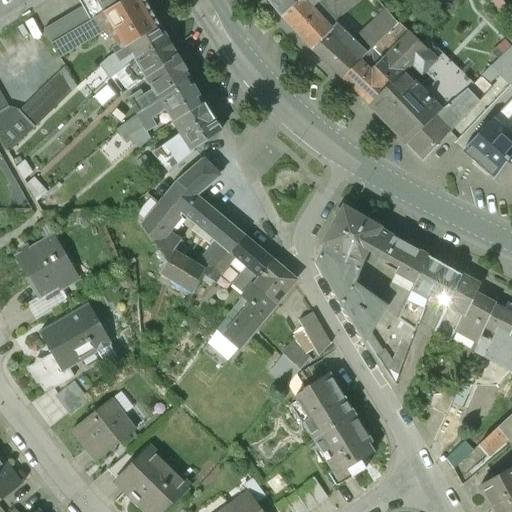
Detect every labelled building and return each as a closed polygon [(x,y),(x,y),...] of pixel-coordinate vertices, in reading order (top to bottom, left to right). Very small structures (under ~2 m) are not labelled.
[(78,0),(83,8),(44,31),(52,44),(100,16),(127,0),(78,0)] [(144,0),(127,0),(100,16),(109,30),(117,45),(112,48),(115,54),(128,46),(128,45),(159,26),(144,0)] [(270,0),(268,2),(281,16),(298,0),(331,0),(333,1),(334,0),(270,0)] [(332,28),(308,4),(312,0),(298,0),(281,16),(313,51),(332,28)] [(100,16),(52,44),(60,58),(109,30),(100,16)] [(159,26),(128,45),(128,46),(135,59),(136,58),(167,39),(159,26)] [(366,55),(335,26),(332,28),(313,51),(342,79),(366,55)] [(377,64),(374,67),(390,84),(401,72),(416,56),(429,69),(444,60),(425,42),(421,46),(409,33),(377,64)] [(167,39),(136,58),(135,59),(125,66),(124,66),(137,83),(145,77),(178,58),(167,39)] [(511,47),(491,67),(471,87),(469,89),(474,97),(498,73),(509,86),(511,82),(511,47)] [(342,79),(369,106),(390,84),(374,67),(377,64),(367,54),(366,55),(342,79)] [(120,56),(110,62),(116,72),(124,66),(125,66),(120,56)] [(178,58),(145,77),(153,90),(141,99),(146,109),(192,80),(178,58)] [(429,69),(426,70),(436,80),(443,86),(458,75),(444,60),(429,69)] [(77,87),(66,67),(20,112),(9,109),(0,92),(0,134),(10,153),(77,87)] [(390,84),(369,106),(406,144),(434,118),(469,89),(471,87),(458,75),(443,86),(436,80),(429,87),(423,82),(418,86),(413,81),(411,82),(401,72),(390,84)] [(192,80),(146,109),(153,121),(166,111),(173,123),(205,104),(192,80)] [(434,118),(406,144),(422,160),(448,133),(477,101),(474,97),(469,89),(434,118)] [(140,100),(135,91),(129,95),(138,114),(146,109),(141,99),(140,100)] [(511,100),(462,151),(494,178),(511,156),(511,155),(511,154),(511,144),(501,136),(508,127),(511,130),(511,100)] [(205,104),(173,123),(186,143),(191,150),(221,130),(205,104)] [(146,109),(138,114),(146,131),(157,129),(153,121),(146,109)] [(186,143),(157,165),(159,170),(164,166),(169,172),(193,153),(191,150),(186,143)] [(511,154),(511,155),(511,156),(494,178),(511,186),(511,154)] [(145,223),(141,228),(156,248),(168,233),(183,214),(196,197),(218,176),(204,161),(180,183),(145,223)] [(244,237),(196,197),(183,214),(216,241),(222,246),(230,253),(230,252),(244,237)] [(380,228),(343,207),(322,244),(325,245),(362,260),(368,248),(398,266),(396,271),(414,283),(427,256),(379,229),(380,228)] [(145,223),(140,220),(137,224),(141,228),(145,223)] [(199,268),(173,252),(180,240),(168,233),(156,248),(167,263),(162,274),(193,293),(202,276),(205,271),(208,266),(203,262),(199,268)] [(55,236),(16,258),(38,298),(77,276),(55,236)] [(273,262),(244,237),(230,252),(230,253),(222,246),(209,263),(208,265),(209,265),(220,275),(235,257),(247,267),(233,284),(245,294),(253,285),(273,262)] [(216,241),(202,258),(209,263),(222,246),(216,241)] [(362,260),(325,245),(320,257),(315,258),(339,299),(355,284),(352,283),(362,260)] [(273,262),(253,285),(275,304),(295,280),(273,262)] [(460,275),(439,263),(429,292),(448,301),(460,275)] [(220,275),(209,265),(208,266),(205,271),(202,276),(215,283),(220,275)] [(479,285),(460,275),(448,301),(434,330),(450,339),(455,329),(478,341),(485,326),(494,305),(474,294),(479,285)] [(369,294),(355,284),(339,299),(347,313),(352,319),(364,339),(369,331),(376,321),(384,309),(386,305),(384,303),(383,304),(368,294),(369,294)] [(275,304),(253,285),(226,318),(233,325),(223,337),(237,349),(275,304)] [(429,292),(417,322),(434,330),(448,301),(429,292)] [(88,304),(39,332),(52,354),(42,360),(42,359),(36,358),(34,363),(35,364),(28,368),(37,384),(40,383),(45,391),(53,387),(54,389),(75,377),(69,368),(111,344),(88,304)] [(511,313),(494,305),(485,326),(509,338),(511,331),(511,313)] [(414,329),(384,309),(376,321),(409,342),(414,329)] [(330,344),(311,313),(297,321),(318,357),(330,344)] [(380,348),(369,331),(364,339),(374,355),(380,348)] [(400,366),(384,351),(377,359),(394,384),(400,366)] [(302,371),(284,355),(272,369),(288,385),(299,373),(302,371)] [(328,375),(304,390),(305,392),(294,399),(308,421),(303,425),(313,440),(353,415),(328,375)] [(74,382),(55,396),(70,416),(89,401),(74,382)] [(444,388),(441,393),(434,395),(428,407),(445,415),(455,393),(444,388)] [(109,402),(72,431),(96,462),(134,433),(109,402)] [(353,415),(313,440),(322,454),(324,453),(329,461),(327,462),(336,476),(338,475),(342,483),(365,468),(360,461),(373,453),(367,445),(370,443),(353,415)] [(151,450),(138,464),(136,462),(117,482),(141,505),(139,506),(145,511),(162,511),(168,507),(167,506),(187,486),(151,450)] [(0,500),(19,486),(0,462),(0,500)] [(511,511),(511,467),(479,485),(494,511),(511,511)] [(305,487),(286,500),(293,511),(306,511),(326,497),(313,478),(303,485),(305,487)] [(266,497),(253,479),(244,486),(257,504),(266,497)] [(262,511),(249,494),(231,507),(232,508),(234,511),(262,511)] [(293,511),(286,500),(284,499),(275,506),(279,511),(293,511)]
